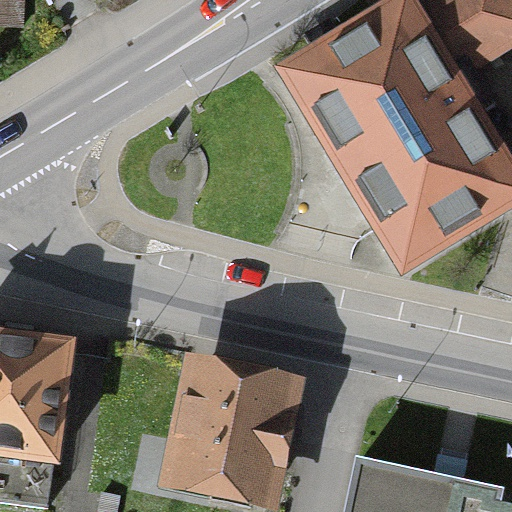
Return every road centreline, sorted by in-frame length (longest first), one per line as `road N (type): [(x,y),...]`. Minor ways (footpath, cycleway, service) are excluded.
road 1 (residential): [(349,341),(88,280),(0,238)]
road 2 (primary): [(0,157),(258,0)]
road 3 (residential): [(312,511),(349,341)]
road 4 (residential): [(511,376),(349,341)]
